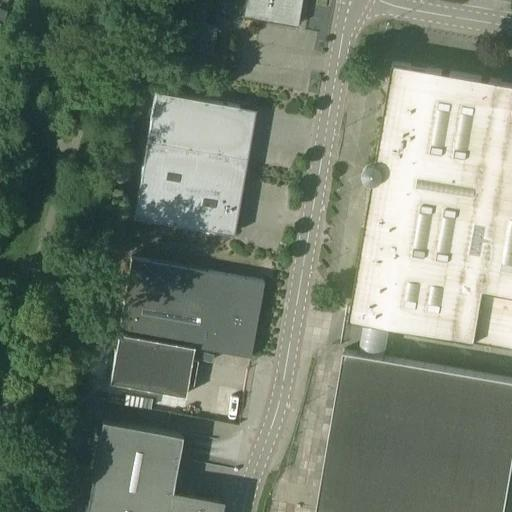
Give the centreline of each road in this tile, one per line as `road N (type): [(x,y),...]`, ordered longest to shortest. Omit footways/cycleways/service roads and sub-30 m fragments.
road 1 (tertiary): [(242,511),(282,388),(345,36)]
road 2 (unclassified): [(511,29),(379,0)]
